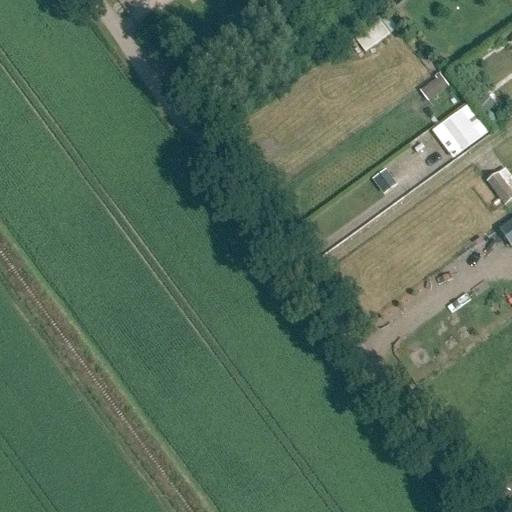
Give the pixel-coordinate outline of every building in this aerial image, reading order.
[(386,14),(378,19),(381,22),(391,36),(398,31),(386,14)] [(391,36),(381,22),(356,41),(366,54),(391,36)] [(440,76),(418,89),(426,102),(448,88),(440,76)] [(486,117),(496,105),(485,95),(475,107),(486,117)] [(461,113),(433,133),(454,161),(482,140),(461,113)] [(384,194),(395,185),(384,171),(372,180),(384,194)] [(511,202),(511,192),(499,175),(487,183),(505,208),(511,202)]
